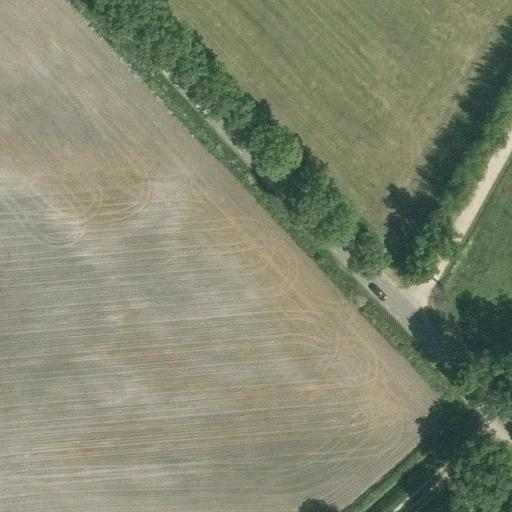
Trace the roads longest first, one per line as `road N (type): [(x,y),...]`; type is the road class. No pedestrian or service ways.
road 1 (unclassified): [(408,317),(106,0)]
road 2 (residential): [(408,317),(511,130)]
road 3 (unclassified): [(511,425),(408,317)]
road 4 (track): [(509,422),(413,511)]
